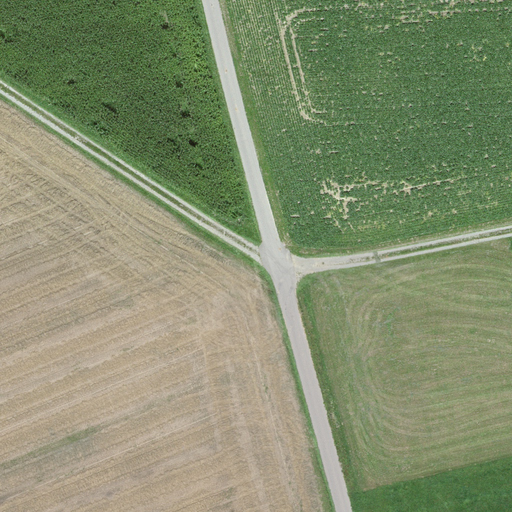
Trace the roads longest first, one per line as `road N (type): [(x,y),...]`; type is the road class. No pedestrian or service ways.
road 1 (track): [(511,234),(282,266),(0,86)]
road 2 (track): [(348,511),(214,0)]
